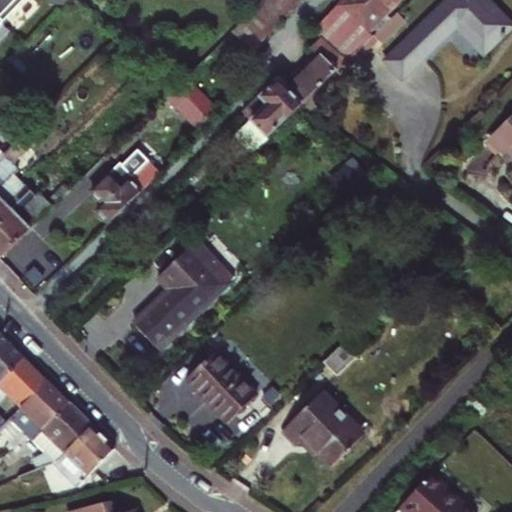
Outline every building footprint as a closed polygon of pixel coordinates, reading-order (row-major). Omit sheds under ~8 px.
[(0,0),(0,25),(1,26),(28,0),(0,0)] [(262,0),(238,27),(233,32),(253,50),(300,0),(262,0)] [(344,0),(313,31),(320,38),(346,62),(367,41),(373,36),(370,33),(400,0),(344,0)] [(511,27),(485,0),(448,0),(408,38),(407,37),(384,59),(404,80),(427,57),(425,56),(456,26),(484,54),(499,39),(501,41),(505,37),(503,34),(511,27)] [(404,22),(396,14),(373,36),(381,45),(404,22)] [(367,41),(375,50),(381,45),(373,36),(367,41)] [(346,62),(320,38),(310,47),(318,55),(336,72),(346,62)] [(241,114),(266,140),(298,108),(336,72),(318,55),(285,87),(279,80),(241,114)] [(166,97),(200,133),(220,113),(187,77),(166,97)] [(506,150),(511,155),(511,118),(491,140),(504,153),(506,150)] [(0,190),(15,176),(20,172),(14,165),(27,152),(18,142),(4,156),(0,159),(0,190)] [(96,212),(108,223),(134,197),(159,174),(147,162),(120,188),(109,177),(92,193),(104,205),(96,212)] [(0,259),(1,260),(54,207),(38,192),(35,196),(15,176),(0,190),(0,259)] [(425,231),(404,252),(419,268),(440,246),(425,231)] [(227,286),(190,247),(157,279),(169,291),(133,324),(158,350),(227,286)] [(0,383),(24,360),(1,337),(0,337),(0,383)] [(323,362),(337,377),(360,354),(346,340),(323,362)] [(228,422),(256,395),(215,352),(187,379),(228,422)] [(0,390),(18,409),(46,382),(24,360),(0,383),(0,390)] [(9,419),(33,441),(68,404),(46,382),(18,409),(9,419)] [(303,440),(331,467),(344,454),(347,456),(351,451),(350,449),(363,436),(321,394),(282,432),(296,447),(303,440)] [(56,464),(92,427),(68,404),(33,441),(45,453),(33,461),(37,472),(56,464)] [(91,480),(133,469),(92,427),(56,464),(37,472),(17,480),(23,492),(62,475),(75,488),(87,477),(91,480)] [(470,511),(431,474),(400,507),(405,511),(470,511)] [(132,511),(129,511),(116,511),(112,500),(69,510),(70,511),(132,511)]
